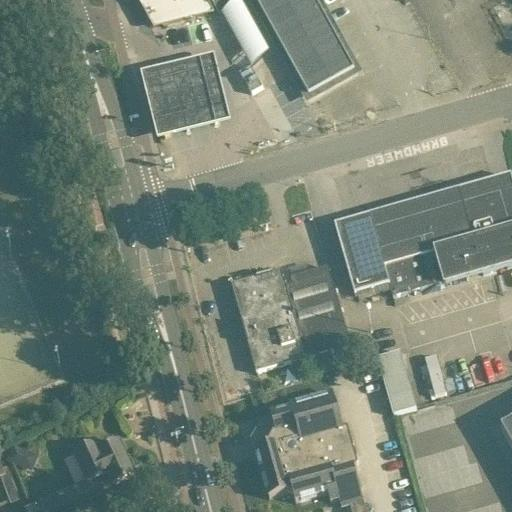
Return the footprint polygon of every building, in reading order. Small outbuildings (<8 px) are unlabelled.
[(140,0),(156,29),(214,14),(206,0),(140,0)] [(222,0),(214,5),(224,23),(238,0),(222,0)] [(314,0),(254,0),(309,98),(355,73),(314,0)] [(218,61),(145,78),(161,145),(234,127),(218,61)] [(248,69),(237,75),(249,96),(259,90),(248,69)] [(483,278),(511,269),(511,179),(511,178),(335,229),(355,299),(390,289),(393,301),(483,275),(483,278)] [(232,288),(257,376),(351,350),(329,271),(292,281),(294,288),(287,290),(282,274),(232,288)] [(417,412),(401,355),(378,362),(394,419),(417,412)] [(259,424),(260,427),(264,440),(258,442),(261,452),(256,453),(270,502),(293,495),(296,506),(328,497),(331,506),(350,500),(353,511),(369,511),(368,507),(365,508),(362,496),(364,496),(357,473),(360,472),(348,433),(346,433),(335,395),(310,403),(291,408),(292,412),(271,418),(272,420),(259,424)] [(511,426),(502,432),(511,450),(511,426)] [(121,444),(101,453),(97,446),(74,456),(88,486),(32,511),(109,511),(101,494),(113,489),(135,479),(125,457),(126,456),(123,449),(122,447),(121,444)] [(22,465),(23,461),(27,453),(14,448),(7,464),(14,467),(17,468),(22,465)]
